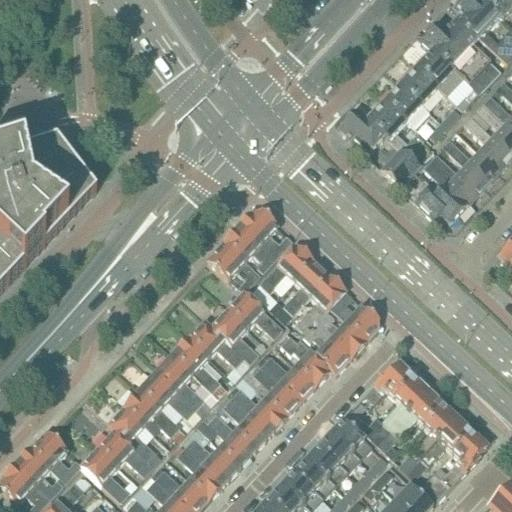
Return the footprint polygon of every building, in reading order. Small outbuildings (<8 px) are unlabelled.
[(422,45),(421,45),(431,55),(454,75),(468,88),(488,66),(472,50),(475,48),(479,44),(485,37),(498,23),(501,25),(502,23),(481,3),(477,0),(464,0),(453,12),(459,18),(457,20),(459,22),(457,24),(454,27),(453,28),(451,31),(449,33),(447,31),(445,33),(439,27),(422,45)] [(511,1),(510,0),(483,0),(481,3),(502,23),(511,13),(511,1)] [(511,36),(509,34),(490,54),(506,69),(511,62),(511,36)] [(431,55),(416,72),(437,93),(455,109),(458,105),(470,92),(467,89),(468,88),(454,75),(451,73),(431,55)] [(468,88),(467,89),(470,92),(478,99),(499,77),(488,66),(468,88)] [(416,72),(400,89),(422,109),(437,93),(416,72)] [(511,96),(502,87),(495,95),(505,104),(511,110),(511,96)] [(400,89),(385,105),(406,126),(407,125),(416,133),(429,118),(421,110),(422,109),(400,89)] [(466,112),(478,99),(470,92),(458,105),(466,112)] [(511,120),(511,122),(498,111),(489,102),(482,109),(511,136),(511,120)] [(395,138),(406,126),(385,105),(367,125),(388,145),(395,138)] [(511,136),(482,109),(476,115),(490,129),(498,136),(491,143),(511,163),(511,136)] [(453,114),(441,127),(429,140),(434,145),(459,119),(453,114)] [(388,146),(388,145),(367,125),(356,115),(339,133),(347,141),(345,143),(366,162),(384,142),(388,146)] [(469,122),(462,130),(484,150),(477,158),(498,178),(511,163),(491,143),(483,136),(469,122)] [(394,150),(400,156),(407,149),(395,138),(388,145),(394,150)] [(387,170),(381,176),(398,193),(418,172),(408,162),(423,147),(416,140),(407,149),(400,156),(387,170)] [(0,248),(24,271),(26,269),(37,257),(38,256),(43,251),(44,250),(55,238),(56,237),(61,231),(62,231),(74,219),(74,218),(80,212),(80,211),(92,199),(96,195),(94,193),(90,187),(89,186),(79,173),(78,172),(74,166),(73,165),(63,152),(62,151),(57,145),(56,144),(46,147),(38,149),(37,149),(36,150),(22,154),(21,155),(13,157),(12,157),(0,161),(0,248)] [(470,166),(462,158),(448,145),(441,153),(442,153),(462,173),(463,172),(484,193),(498,178),(477,158),(470,166)] [(394,150),(381,164),(387,170),(400,156),(394,150)] [(429,167),(471,207),(484,193),(463,172),(462,173),(456,179),(435,160),(429,167)] [(429,167),(422,174),(443,193),(437,199),(437,200),(458,220),(471,207),(429,167)] [(437,200),(437,199),(429,191),(423,186),(408,202),(414,207),(425,218),(434,227),(440,221),(449,229),(458,220),(437,200)] [(252,216),(241,229),(277,262),(292,247),(285,240),(279,247),(270,239),(277,232),(260,217),(252,216)] [(256,272),(263,278),(277,262),(241,229),(224,247),(245,267),(254,257),(262,265),(256,272)] [(498,264),(511,277),(511,246),(506,253),(507,254),(498,264)] [(260,281),(245,267),(224,247),(207,265),(227,285),(236,276),(244,284),(236,293),(242,298),(244,299),(260,281)] [(0,296),(24,271),(0,248),(0,296)] [(296,250),(259,289),(269,298),(286,280),(293,286),(313,266),(296,250)] [(329,281),(313,266),(293,286),(300,293),(283,311),(292,321),(310,302),(329,281)] [(329,281),(310,302),(316,308),(296,330),(302,336),(314,324),(323,314),(326,317),(327,316),(345,297),(345,296),(329,281)] [(345,297),(330,312),(346,327),(354,318),(345,310),(352,303),(345,297)] [(282,334),(244,299),(242,298),(226,315),(247,335),(254,326),(273,344),(282,334)] [(346,327),(345,328),(366,347),(378,334),(378,326),(361,311),(354,318),(346,327)] [(329,344),(340,334),(332,326),(335,323),(327,316),(326,317),(323,314),(314,324),(318,327),(318,330),(316,332),(329,344)] [(239,343),(247,335),(226,315),(210,332),(244,364),(243,364),(249,370),(258,360),(239,343)] [(187,344),(209,364),(216,356),(234,372),(235,373),(243,364),(244,364),(210,332),(204,326),(187,344)] [(350,364),(366,347),(345,328),(340,334),(329,344),(350,364)] [(314,330),(303,342),(310,349),(313,345),(321,353),(329,344),(316,332),(314,330)] [(289,341),(280,351),(290,360),(293,357),(302,365),(295,372),(316,391),(330,375),(331,375),(315,359),(300,345),(297,348),(289,341)] [(201,372),(209,364),(187,344),(171,362),(192,381),(211,399),(220,389),(201,372)] [(329,344),(321,353),(315,359),(331,375),(330,375),(335,380),(350,364),(329,344)] [(171,362),(155,378),(195,416),(204,406),(185,389),(192,381),(171,362)] [(316,391),(295,372),(289,379),(270,362),(261,371),(300,407),(316,391)] [(234,372),(226,380),(233,387),(249,370),(243,364),(235,373),(234,372)] [(346,422),(354,429),(367,415),(368,416),(387,396),(394,403),(414,382),(399,368),(389,379),(388,377),(346,422)] [(285,424),(300,407),(261,371),(253,380),(271,398),(265,405),(285,424)] [(195,416),(155,378),(139,396),(160,415),(167,408),(186,425),(195,416)] [(375,423),(362,437),(370,444),(376,451),(428,396),(414,382),(394,403),(401,409),(382,429),(375,423)] [(220,389),(211,399),(217,404),(226,395),(220,389)] [(270,440),(285,424),(265,405),(258,412),(240,394),(231,404),(270,440)] [(179,433),(160,415),(139,396),(122,413),(144,433),(151,425),(170,443),(179,433)] [(428,396),(376,451),(385,458),(391,465),(398,458),(392,451),(398,444),(399,445),(418,425),(424,431),(444,411),(428,396)] [(231,404),(222,413),(241,430),(235,437),(234,437),(255,456),(270,440),(231,404)] [(412,457),(398,471),(406,479),(457,424),(444,411),(424,431),(430,437),(411,457),(412,457)] [(136,441),(144,433),(122,413),(106,431),(112,436),(113,436),(146,468),(155,459),(136,441)] [(216,420),(207,429),(226,447),(219,454),(239,473),(255,456),(234,437),(235,437),(216,420)] [(457,424),(406,479),(413,485),(426,471),(427,472),(446,452),(452,458),(471,437),(457,424)] [(330,439),(359,466),(372,453),(343,426),(330,439)] [(113,436),(112,436),(96,454),(117,473),(125,465),(143,483),(152,473),(146,468),(113,436)] [(81,472),(81,470),(76,465),(68,473),(59,465),(67,457),(46,437),(28,455),(49,475),(64,489),(81,472)] [(434,478),(420,492),(436,507),(478,463),(477,462),(486,452),(471,437),(452,458),(459,466),(447,479),(440,471),(434,478)] [(317,452),(346,479),(359,466),(330,439),(317,452)] [(239,473),(219,454),(213,461),(194,443),(185,453),(224,489),(239,473)] [(305,465),(334,493),(346,479),(317,452),(305,465)] [(209,505),(224,489),(185,453),(176,462),(195,479),(189,486),(209,505)] [(96,454),(81,470),(81,472),(119,508),(128,499),(110,481),(117,473),(96,454)] [(40,485),(49,475),(28,455),(11,474),(47,508),(62,492),(56,486),(49,493),(40,485)] [(386,467),(380,461),(367,474),(373,480),(386,467)] [(293,478),(322,506),(334,493),(305,465),(293,478)] [(17,510),(17,509),(24,502),(33,511),(31,511),(42,511),(47,508),(11,474),(0,485),(0,490),(0,494),(17,510)] [(361,493),(373,480),(367,474),(355,488),(361,493)] [(375,486),(381,492),(392,480),(385,474),(375,486)] [(183,511),(202,511),(209,505),(189,486),(182,493),(164,476),(155,485),(183,511)] [(280,491),(302,511),(315,511),(322,506),(293,478),(280,491)] [(165,511),(164,511),(183,511),(155,485),(146,494),(165,511)] [(511,511),(511,485),(489,510),(490,511),(511,511)] [(375,486),(363,498),(370,504),(381,492),(375,486)] [(68,511),(83,497),(73,488),(50,511),(68,511)] [(361,493),(355,488),(343,501),(348,506),(361,493)] [(431,511),(432,511),(409,489),(395,505),(402,511),(431,511)] [(268,504),(276,511),(302,511),(280,491),(268,504)] [(150,511),(140,501),(129,511),(150,511)] [(342,511),(348,506),(343,501),(331,511),(342,511)]
